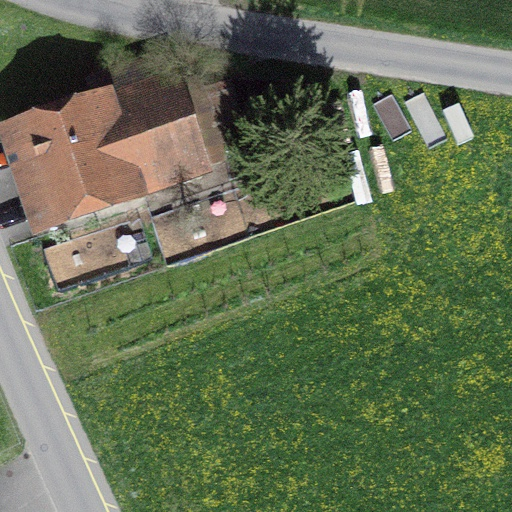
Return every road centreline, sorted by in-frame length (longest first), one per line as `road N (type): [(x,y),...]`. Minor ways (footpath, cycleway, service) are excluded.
road 1 (unclassified): [(511,77),(76,0)]
road 2 (unclassified): [(86,511),(0,312)]
